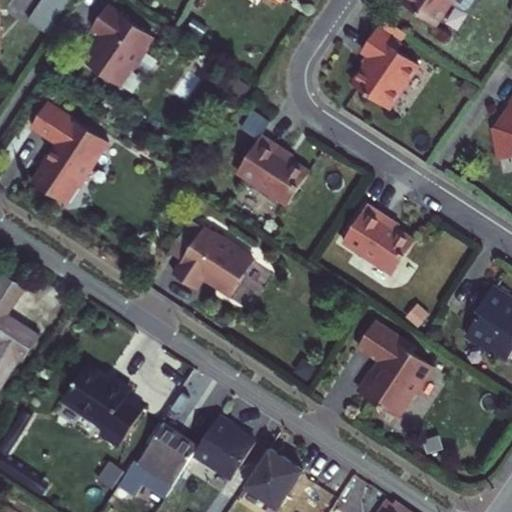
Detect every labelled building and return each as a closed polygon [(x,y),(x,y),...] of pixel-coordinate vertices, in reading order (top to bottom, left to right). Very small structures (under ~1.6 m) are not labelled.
[(41,0),(30,17),(53,32),(74,0),(41,0)] [(456,0),(408,0),(403,7),(436,30),(456,0)] [(154,36),(109,5),(93,27),(105,36),(97,49),(95,47),(85,62),(120,85),(131,70),(133,71),(149,48),(147,46),(154,36)] [(387,18),(379,30),(401,45),(409,33),(387,18)] [(187,27),(201,37),(206,30),(192,21),(187,27)] [(379,30),(377,29),(362,52),(370,58),(352,85),(389,110),(419,66),(398,51),(402,46),(401,45),(379,30)] [(109,142),(48,101),(31,127),(56,143),(47,157),(49,157),(33,182),(65,203),(77,185),(83,183),(90,172),(89,164),(95,163),(109,142)] [(511,111),(504,124),(497,125),(503,156),(511,154),(511,111)] [(263,134),(238,171),(288,204),(310,171),(282,153),(285,149),(263,134)] [(368,203),(344,241),(394,274),(416,240),(388,222),(390,218),(368,203)] [(214,235),(204,228),(173,274),(196,289),(205,277),(217,285),(216,287),(231,296),(254,261),(238,251),(239,249),(215,233),(214,235)] [(9,316),(26,290),(3,275),(0,279),(0,391),(22,358),(24,360),(40,336),(9,316)] [(511,297),(496,287),(480,311),(484,313),(468,336),(492,352),(493,349),(511,360),(511,358),(511,297)] [(418,349),(377,322),(361,347),(385,363),(378,375),(372,375),(361,392),(401,419),(435,366),(415,353),(418,349)] [(128,396),(104,379),(106,376),(87,363),(64,398),(108,427),(104,434),(121,444),(145,408),(128,397),(128,396)] [(104,379),(128,396),(134,388),(109,371),(106,376),(104,379)] [(231,427),(217,417),(196,450),(192,456),(229,480),(253,444),(230,429),(231,427)] [(134,460),(122,477),(133,485),(137,478),(165,497),(192,456),(196,450),(163,428),(140,463),(134,460)] [(243,488),(277,509),(301,472),(267,450),(243,488)] [(378,511),(410,511),(395,502),(394,504),(387,499),(378,511)]
